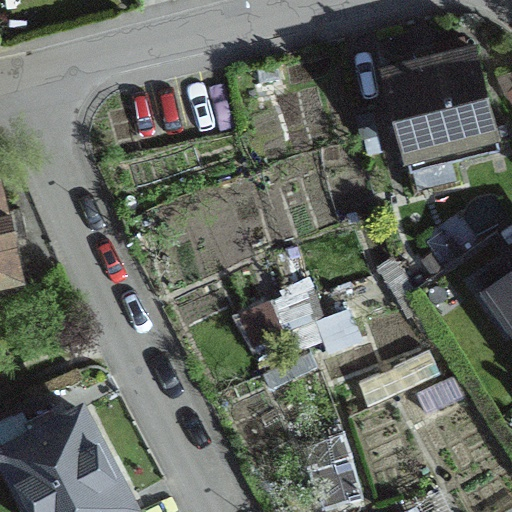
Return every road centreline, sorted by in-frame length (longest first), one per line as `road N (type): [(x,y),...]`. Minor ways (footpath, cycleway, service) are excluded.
road 1 (residential): [(223,511),(126,337),(30,75)]
road 2 (residential): [(325,0),(30,75)]
